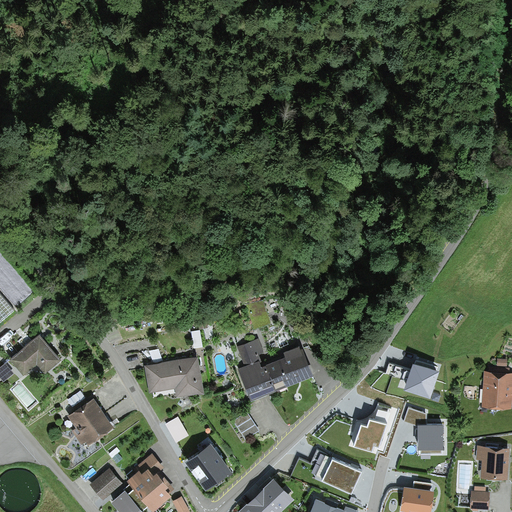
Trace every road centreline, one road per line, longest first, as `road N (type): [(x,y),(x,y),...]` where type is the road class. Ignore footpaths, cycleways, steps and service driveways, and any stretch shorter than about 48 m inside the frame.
road 1 (residential): [(509,0),(496,144),(464,225),(352,379),(215,511)]
road 2 (residential): [(54,286),(113,359),(207,511)]
